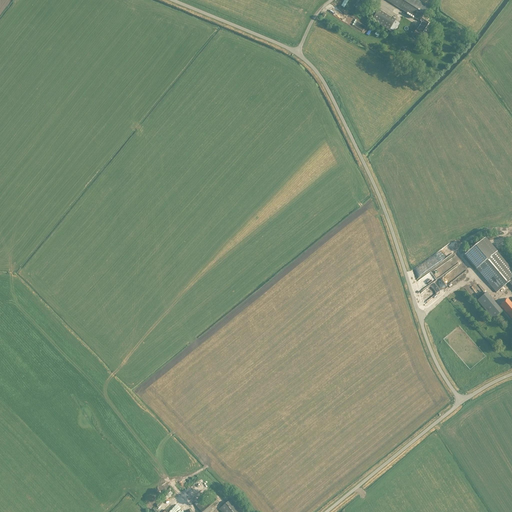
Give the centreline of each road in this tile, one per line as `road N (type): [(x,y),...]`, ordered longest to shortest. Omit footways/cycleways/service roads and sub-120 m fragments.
road 1 (unclassified): [(460,400),(426,342),(379,198),(323,82),(296,51),(174,0)]
road 2 (unclassified): [(322,511),(460,400)]
